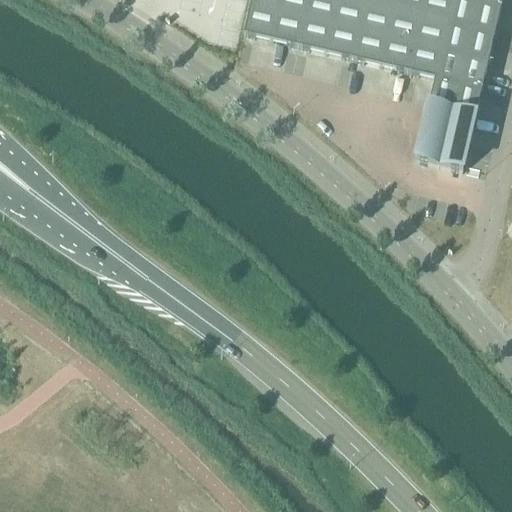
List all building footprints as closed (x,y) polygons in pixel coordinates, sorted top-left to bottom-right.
[(252,0),(243,39),(248,40),(263,43),(271,45),(281,0),(252,0)] [(281,0),(271,45),(279,47),(293,50),(298,51),(310,0),(281,0)] [(323,0),(310,0),(298,51),(303,53),(317,56),(325,58),(338,3),(323,0)] [(338,0),(338,3),(365,10),(367,0),(338,0)] [(367,0),(365,10),(393,16),(396,0),(367,0)] [(396,0),(393,16),(420,22),(424,0),(396,0)] [(424,0),(420,22),(447,29),(453,1),(453,0),(424,0)] [(453,0),(453,1),(500,12),(502,4),(502,0),(453,0)] [(453,1),(447,29),(494,39),(495,34),(498,21),(500,12),(453,1)] [(338,3),(325,58),(333,60),(346,63),(353,64),(365,10),(338,3)] [(365,10),(353,64),(357,65),(370,68),(380,70),(393,16),(365,10)] [(393,16),(380,70),(390,73),(402,76),(407,77),(420,22),(393,16)] [(420,22),(407,77),(412,78),(426,81),(434,83),(441,56),(447,29),(420,22)] [(447,29),(441,56),(487,67),(489,58),(493,44),(494,39),(447,29)] [(441,56),(434,83),(481,94),(482,89),(485,75),(487,67),(441,56)] [(434,83),(428,110),(452,116),(475,121),(477,112),(480,99),(481,94),(434,83)] [(425,122),(415,165),(421,166),(439,170),(452,116),(428,110),(425,122)] [(452,116),(439,170),(455,174),(462,176),(471,139),(474,126),(475,121),(452,116)]
